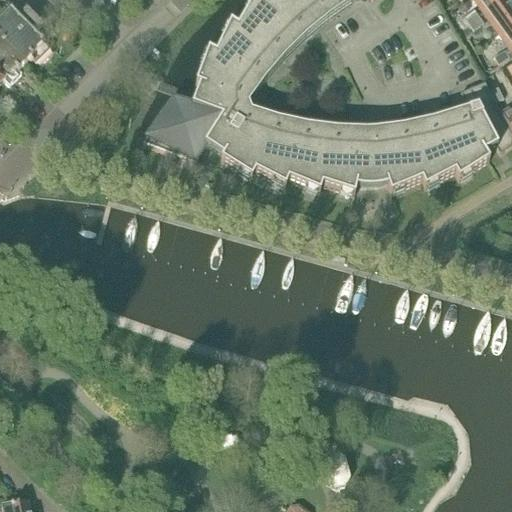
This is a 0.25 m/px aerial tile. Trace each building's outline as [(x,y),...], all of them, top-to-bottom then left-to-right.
[(195,88),(199,90),(201,91),(198,98),(196,103),(194,109),(192,108),(172,101),(149,136),(142,147),(195,167),(206,150),(222,160),(220,163),(251,183),(254,176),(284,191),(288,184),(319,197),(321,189),(354,199),(357,187),(360,187),(364,188),(368,188),(372,188),(378,187),(382,186),(386,185),(390,197),(421,185),(424,192),(454,176),(458,184),(488,164),(484,156),(495,150),(499,157),(511,148),(511,140),(484,87),(460,97),(469,114),(431,126),(403,132),(373,136),(365,136),(336,135),(307,131),(278,125),(250,116),(247,108),(264,84),(283,62),(304,42),(327,23),(360,0),(368,0),(372,4),(376,0),(265,0),(261,7),(254,2),(237,31),(230,27),(215,58),(208,54),(195,88)] [(472,0),(484,15),(504,0),(472,0)] [(504,0),(484,15),(499,36),(511,26),(511,8),(506,0),(504,0)] [(0,42),(25,67),(31,61),(36,66),(49,53),(34,38),(42,29),(25,13),(16,21),(9,14),(0,23),(0,42)] [(464,21),(468,27),(478,19),(473,13),(464,21)] [(478,19),(468,27),(473,33),(483,26),(478,19)] [(511,54),(511,26),(499,36),(511,54)] [(8,89),(21,77),(18,74),(25,67),(0,42),(0,81),(4,85),(8,89)] [(498,67),(509,61),(504,54),(494,61),(498,67)] [(497,106),(504,102),(498,92),(491,95),(497,106)] [(511,108),(507,112),(505,109),(498,113),(511,140),(511,108)]
